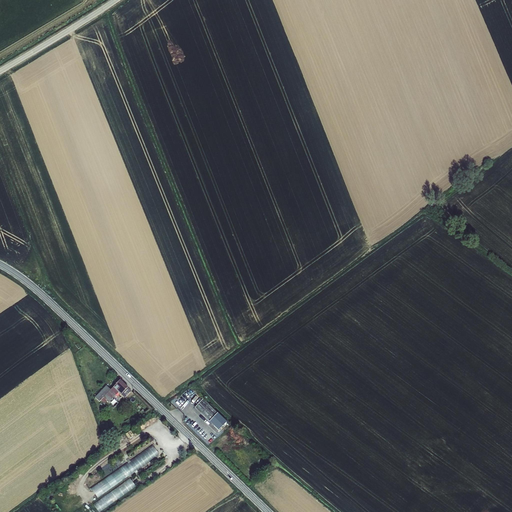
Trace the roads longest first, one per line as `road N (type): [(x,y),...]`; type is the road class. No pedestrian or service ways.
road 1 (secondary): [(267,511),(64,315),(0,264)]
road 2 (unclassified): [(116,0),(0,70)]
